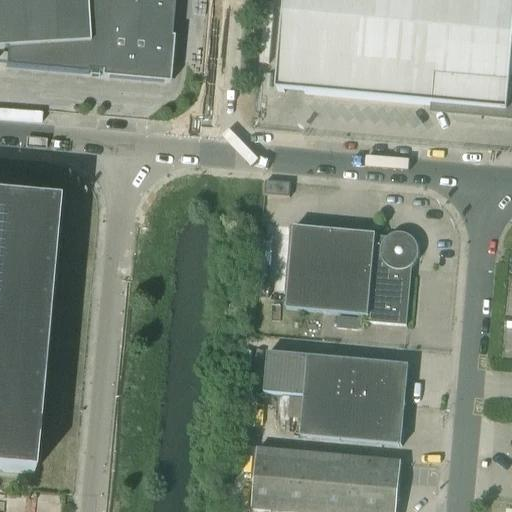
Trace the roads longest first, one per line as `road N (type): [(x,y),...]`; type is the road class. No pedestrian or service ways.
road 1 (unclassified): [(92,511),(127,146)]
road 2 (unclassified): [(453,511),(483,179)]
road 3 (unclassified): [(483,179),(212,153)]
road 4 (unclassified): [(212,153),(228,0)]
road 5 (unclassified): [(127,146),(0,136)]
